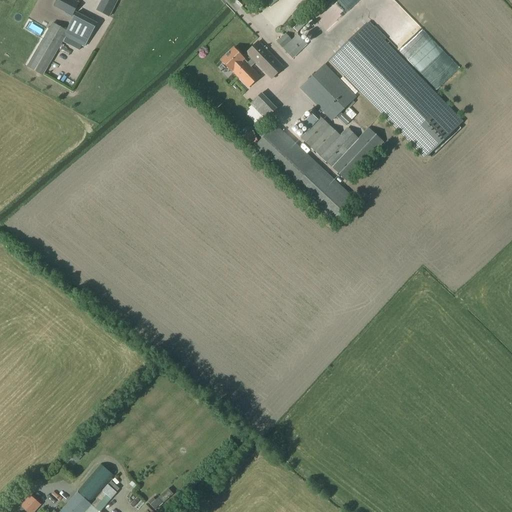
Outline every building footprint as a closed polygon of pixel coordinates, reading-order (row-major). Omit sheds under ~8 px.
[(73,0),(57,0),(54,7),(72,17),(80,3),(73,0)] [(102,0),(97,11),(109,17),(118,0),(102,0)] [(52,23),(27,67),(43,76),(66,38),(85,47),(97,24),(77,13),(67,31),(52,23)] [(306,17),(294,29),(298,33),(310,21),(306,17)] [(463,122),(368,24),(329,61),(424,159),(463,122)] [(285,34),(277,42),(283,48),(292,40),(285,34)] [(299,38),(285,52),(294,59),(307,46),(299,38)] [(233,48),(220,61),(231,73),(232,72),(248,89),(260,78),(251,68),(255,63),(272,80),(284,69),(259,42),(247,54),(252,60),(248,64),(233,48)] [(325,65),(300,89),(332,122),(357,98),(325,65)] [(262,94),(250,105),(266,121),(277,109),(262,94)] [(345,113),(339,120),(346,127),(352,120),(345,113)] [(309,130),(301,138),(346,182),(383,144),(369,130),(359,140),(348,129),(340,137),(320,118),(318,120),(312,114),(303,124),(309,130)] [(274,126),(251,151),(331,226),(354,201),(274,126)] [(241,136),(245,145),(257,140),(253,131),(241,136)] [(90,504),(114,476),(101,464),(76,492),(78,493),(90,504)] [(164,483),(172,477),(169,472),(160,478),(164,483)] [(90,504),(78,493),(61,511),(99,511),(112,498),(104,491),(91,505),(90,504)] [(18,509),(17,508),(13,511),(33,511),(40,505),(30,496),(18,509)]
